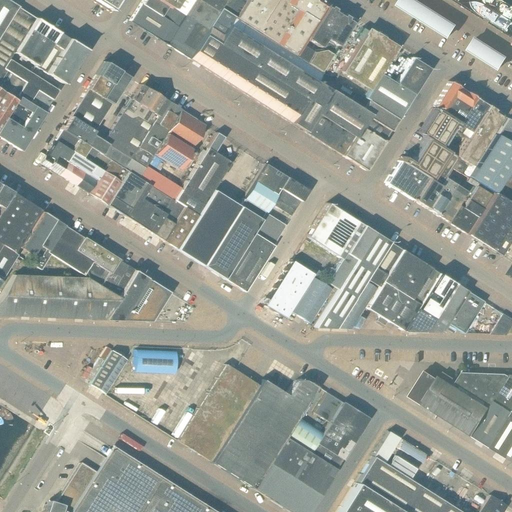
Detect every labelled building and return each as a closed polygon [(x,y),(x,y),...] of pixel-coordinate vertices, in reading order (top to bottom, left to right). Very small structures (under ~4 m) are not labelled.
[(0,0),(0,29),(15,6),(5,0),(0,0)] [(94,0),(111,10),(117,0),(94,0)] [(141,0),(128,21),(165,45),(176,28),(176,27),(177,24),(183,15),(169,6),(173,0),(141,0)] [(173,0),(169,6),(183,15),(205,29),(219,8),(223,0),(173,0)] [(223,0),(219,8),(234,17),(245,0),(223,0)] [(304,38),(325,4),(318,0),(245,0),(234,17),(294,55),(304,38)] [(413,1),(412,0),(399,0),(396,6),(406,12),(413,1)] [(413,1),(406,12),(417,19),(424,7),(413,1)] [(340,38),(351,21),(325,4),(304,38),(294,55),(319,71),(340,38)] [(12,53),(34,18),(15,6),(0,29),(0,67),(2,69),(12,53)] [(424,7),(417,19),(428,26),(435,15),(424,7)] [(319,71),(294,55),(234,17),(219,8),(205,29),(198,41),(187,58),(302,131),(329,89),(316,80),(321,72),(319,71)] [(198,41),(205,29),(183,15),(177,24),(176,27),(176,28),(165,45),(187,59),(187,58),(198,41)] [(435,15),(428,26),(438,32),(445,21),(435,15)] [(33,66),(55,32),(34,18),(12,53),(33,66)] [(445,21),(438,32),(446,38),(454,26),(445,21)] [(354,47),(338,72),(339,72),(366,89),(367,89),(377,73),(378,73),(387,58),(392,62),(398,53),(393,49),(394,47),(365,29),(354,47)] [(44,73),(66,39),(55,32),(33,66),(44,73)] [(44,73),(60,83),(82,49),(66,39),(44,73)] [(483,45),(474,39),(467,51),(476,57),(483,45)] [(483,45),(476,57),(487,63),(494,52),(483,45)] [(494,52),(487,63),(497,70),(504,58),(494,52)] [(50,99),(56,90),(60,83),(44,73),(33,66),(12,53),(2,69),(10,74),(23,82),(15,96),(17,97),(27,103),(35,90),(50,99)] [(410,58),(394,83),(411,94),(427,69),(410,58)] [(116,70),(103,62),(60,129),(66,134),(67,133),(83,144),(90,134),(110,103),(100,96),(116,70)] [(0,119),(13,99),(15,96),(23,82),(10,74),(2,69),(0,67),(0,119)] [(127,77),(116,70),(100,96),(110,103),(127,77)] [(394,83),(378,73),(377,73),(367,89),(362,97),(366,100),(395,119),(400,111),(411,94),(394,83)] [(447,81),(431,106),(445,115),(445,116),(456,123),(473,97),(464,91),(463,92),(456,87),(447,81)] [(128,159),(165,101),(138,84),(102,142),(101,142),(128,159)] [(329,89),(302,131),(339,155),(363,170),(381,141),(388,131),(395,119),(366,100),(362,97),(355,92),(351,98),(362,106),(360,109),(329,89)] [(27,103),(42,112),(50,99),(35,90),(27,103)] [(0,138),(18,150),(20,148),(34,125),(42,112),(27,103),(17,97),(0,122),(0,138)] [(455,125),(451,131),(464,139),(485,105),(473,97),(456,123),(455,125)] [(128,159),(122,168),(126,171),(136,177),(143,168),(152,154),(180,111),(165,101),(128,159)] [(457,148),(453,156),(466,164),(467,165),(499,114),(485,105),(464,139),(457,148)] [(400,156),(397,160),(423,177),(436,185),(442,177),(449,167),(459,174),(466,164),(453,156),(441,148),(445,141),(451,131),(455,125),(456,123),(445,116),(445,115),(431,106),(429,111),(415,132),(424,138),(409,161),(400,156)] [(180,111),(152,154),(174,168),(186,149),(179,144),(194,120),(180,111)] [(511,122),(506,118),(506,119),(495,135),(493,138),(505,146),(507,142),(511,134),(511,122)] [(202,125),(194,120),(179,144),(186,149),(202,125)] [(100,170),(107,159),(104,157),(83,144),(67,133),(66,134),(60,129),(53,140),(100,170)] [(205,148),(172,200),(182,206),(195,215),(202,205),(201,204),(227,162),(211,152),(221,137),(214,132),(204,148),(205,148)] [(102,142),(90,134),(83,144),(104,157),(107,159),(122,168),(128,159),(101,142),(102,142)] [(493,138),(495,135),(495,134),(468,177),(493,193),(493,192),(511,162),(511,145),(507,142),(505,146),(493,138)] [(53,141),(51,144),(44,155),(51,160),(54,155),(65,163),(71,166),(82,173),(93,180),(100,170),(53,140),(53,141)] [(445,141),(441,148),(453,156),(457,148),(445,141)] [(65,163),(54,155),(51,160),(44,155),(39,163),(57,175),(65,163)] [(126,171),(122,168),(107,159),(100,170),(93,180),(86,193),(105,205),(126,171)] [(397,160),(383,183),(409,199),(423,177),(397,160)] [(63,178),(71,166),(65,163),(57,175),(63,178)] [(263,164),(242,198),(264,212),(275,195),(274,194),(278,188),(285,177),(263,163),(263,164)] [(82,173),(71,166),(63,178),(74,185),(82,173)] [(105,205),(123,216),(144,182),(136,177),(126,171),(105,205)] [(511,172),(511,175),(511,178),(505,174),(494,192),(511,204),(511,172)] [(86,193),(93,180),(82,173),(74,185),(86,193)] [(285,177),(278,188),(282,190),(298,201),(300,198),(303,193),(305,190),(285,177)] [(436,185),(423,177),(409,199),(422,207),(436,185)] [(442,177),(436,185),(422,207),(434,215),(454,184),(442,177)] [(148,185),(144,182),(123,216),(136,225),(158,191),(148,185)] [(464,191),(460,188),(454,184),(434,215),(445,221),(463,193),(464,194),(466,192),(464,191)] [(0,205),(9,191),(0,185),(0,205)] [(451,226),(464,234),(490,194),(476,186),(462,208),(459,205),(447,223),(451,226)] [(236,205),(211,190),(202,205),(195,215),(173,249),(199,265),(236,205)] [(282,190),(272,205),(289,216),(289,215),(298,201),(282,190)] [(0,244),(10,251),(17,240),(37,209),(9,191),(0,205),(0,244)] [(158,191),(136,225),(150,234),(171,200),(168,197),(166,196),(158,191)] [(511,206),(491,193),(465,234),(474,240),(489,250),(503,227),(504,228),(511,214),(511,206)] [(199,265),(221,278),(250,232),(270,245),(283,225),(241,198),(236,205),(199,265)] [(160,240),(182,206),(172,200),(171,200),(150,234),(160,240)] [(360,225),(326,203),(302,239),(308,242),(309,240),(310,240),(339,258),(360,225)] [(160,240),(173,249),(195,215),(182,206),(160,240)] [(62,225),(42,212),(24,240),(19,248),(27,252),(23,258),(34,264),(43,249),(46,250),(62,225)] [(71,231),(62,225),(46,250),(43,249),(34,264),(33,266),(39,270),(48,254),(54,258),(71,231)] [(339,258),(324,282),(335,290),(335,289),(350,299),(363,279),(364,277),(386,241),(360,225),(339,258)] [(498,256),(511,233),(511,232),(504,228),(503,227),(489,250),(498,256)] [(81,237),(71,231),(54,258),(81,275),(90,261),(73,250),(81,237)] [(270,245),(250,232),(221,278),(241,291),(270,245)] [(73,250),(90,261),(98,248),(81,237),(73,250)] [(386,241),(364,277),(376,285),(379,279),(386,269),(398,249),(386,241)] [(0,276),(14,254),(10,252),(0,245),(0,276)] [(81,275),(85,278),(90,280),(107,253),(98,248),(90,261),(81,275)] [(384,327),(387,322),(399,330),(435,273),(427,267),(398,249),(386,269),(379,279),(381,280),(364,308),(379,317),(376,322),(384,327)] [(115,259),(107,253),(90,280),(98,286),(115,259)] [(98,286),(108,292),(115,297),(132,270),(115,259),(98,286)] [(289,260),(261,304),(281,317),(305,280),(309,273),(289,260)] [(115,297),(102,319),(118,320),(149,321),(167,292),(148,280),(147,280),(144,277),(132,270),(115,297)] [(451,282),(435,273),(399,330),(398,331),(420,332),(451,282)] [(0,315),(21,316),(29,316),(47,317),(55,317),(74,318),(82,318),(102,319),(115,297),(108,292),(98,286),(90,280),(85,278),(12,275),(0,293),(0,315)] [(312,278),(290,312),(307,323),(329,289),(312,278)] [(350,299),(335,289),(335,290),(311,327),(331,328),(342,311),(332,328),(348,328),(375,286),(363,279),(350,299)] [(451,282),(420,332),(439,332),(445,323),(461,333),(481,302),(453,284),(451,282)] [(511,320),(500,313),(487,334),(503,335),(511,321),(511,320)] [(87,384),(102,393),(123,359),(109,350),(87,384)] [(172,373),(173,351),(133,350),(132,371),(172,373)] [(208,461),(256,385),(223,364),(175,440),(208,461)] [(408,397),(420,405),(419,405),(470,437),(488,409),(468,396),(449,384),(439,378),(437,377),(435,380),(423,372),(415,385),(413,388),(407,397),(408,398),(408,397)] [(449,384),(452,379),(442,373),(439,378),(449,384)] [(462,374),(461,373),(456,381),(452,379),(449,384),(468,396),(482,374),(462,373),(462,374)] [(488,409),(492,402),(509,375),(482,374),(468,396),(488,409)] [(511,375),(509,375),(492,402),(511,414),(511,411),(511,375)] [(295,417),(309,394),(314,386),(306,381),(305,381),(304,380),(302,380),(300,379),(298,379),(296,380),(294,380),(292,382),(291,383),(284,394),(260,379),(256,385),(208,461),(250,488),(282,437),(295,417)] [(295,417),(282,437),(333,469),(340,459),(366,418),(325,392),(324,393),(325,393),(313,412),(327,422),(320,433),(295,417)] [(492,402),(488,409),(470,437),(489,449),(509,417),(511,414),(492,402)] [(489,449),(496,453),(511,463),(511,411),(511,414),(509,417),(489,449)] [(282,437),(250,488),(267,499),(284,510),(284,509),(288,511),(306,511),(333,469),(282,437)] [(211,511),(131,461),(109,447),(93,472),(78,463),(52,504),(45,502),(44,505),(41,511),(211,511)] [(458,511),(370,456),(354,481),(402,511),(458,511)] [(399,511),(353,482),(334,511),(399,511)] [(488,495),(476,511),(500,511),(504,506),(488,495)]
